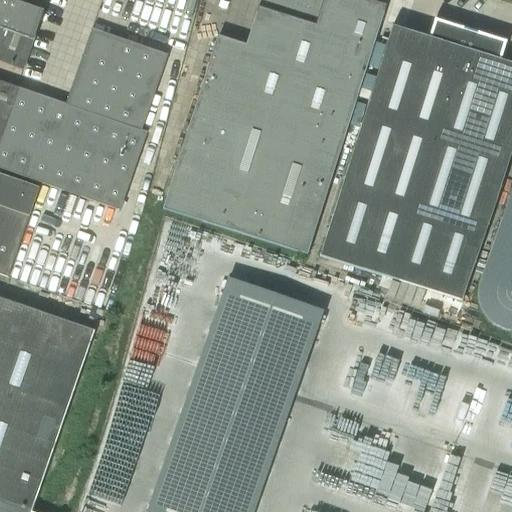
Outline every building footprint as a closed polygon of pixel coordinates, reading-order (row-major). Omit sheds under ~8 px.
[(0,0),(0,65),(20,73),(46,0),(0,0)] [(211,57),(162,211),(303,255),(307,257),(385,7),(367,1),(363,0),(260,0),(260,1),(239,66),(211,57)] [(468,66),(459,63),(468,33),(434,23),(429,40),(392,28),(318,258),(391,281),(454,79),(460,81),(463,69),(467,70),(468,66)] [(64,108),(18,92),(0,142),(0,173),(118,214),(145,135),(140,134),(166,59),(90,33),(64,108)] [(503,44),(468,33),(459,63),(468,66),(467,70),(463,69),(460,81),(454,79),(391,281),(461,303),(511,143),(511,65),(497,61),(503,44)] [(0,142),(18,92),(0,85),(0,142)] [(0,277),(6,280),(37,192),(0,179),(0,277)] [(511,194),(478,288),(477,303),(481,315),(487,323),(499,330),(509,335),(511,334),(511,194)] [(221,278),(153,511),(259,511),(319,306),(221,278)] [(0,300),(0,511),(30,511),(92,333),(0,300)]
